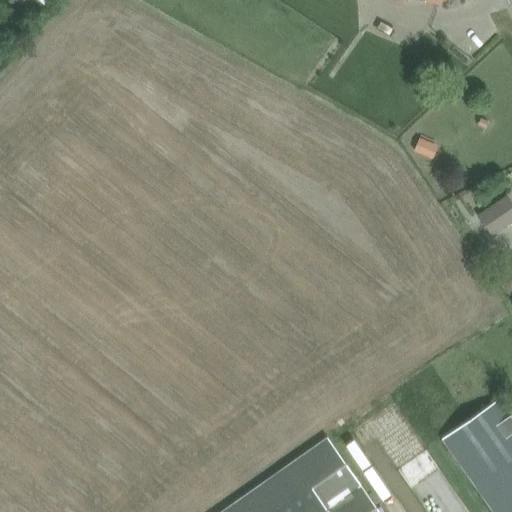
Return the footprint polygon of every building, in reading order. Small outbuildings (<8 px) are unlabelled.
[(403,149),(422,156),(427,141),(408,135),(403,149)] [(493,235),(511,221),(511,203),(506,196),(479,214),(493,235)] [(511,511),(511,417),(498,397),(441,436),(490,511),(511,511)] [(418,511),(455,511),(392,403),(364,419),(418,511)] [(379,511),(328,437),(219,511),(379,511)]
